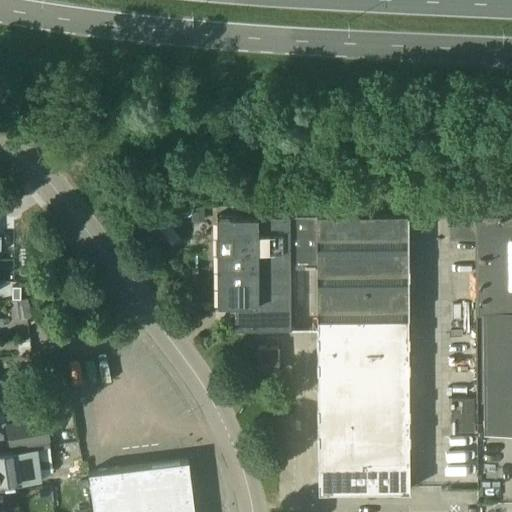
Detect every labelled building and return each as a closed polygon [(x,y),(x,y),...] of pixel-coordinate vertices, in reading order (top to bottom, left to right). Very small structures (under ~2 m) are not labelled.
[(476,236),(476,212),(449,213),(449,237),(476,236)] [(511,212),(476,213),(477,401),(485,401),(486,431),(511,430),(511,212)] [(317,252),(317,213),(291,213),(291,266),(317,265),(317,252)] [(410,488),(408,331),(408,213),(317,213),(317,252),(317,265),(319,489),(410,488)] [(289,327),(289,270),(289,214),(217,214),(217,301),(235,301),(236,327),(289,327)] [(279,370),(279,345),(259,345),(259,370),(279,370)] [(449,429),(474,429),(474,395),(449,395),(449,429)] [(48,442),(43,418),(4,426),(8,450),(48,442)] [(60,444),(49,446),(51,456),(63,453),(60,444)] [(39,479),(34,450),(27,451),(27,448),(0,452),(0,482),(14,481),(14,483),(39,479)] [(194,511),(188,458),(88,471),(93,511),(194,511)]
